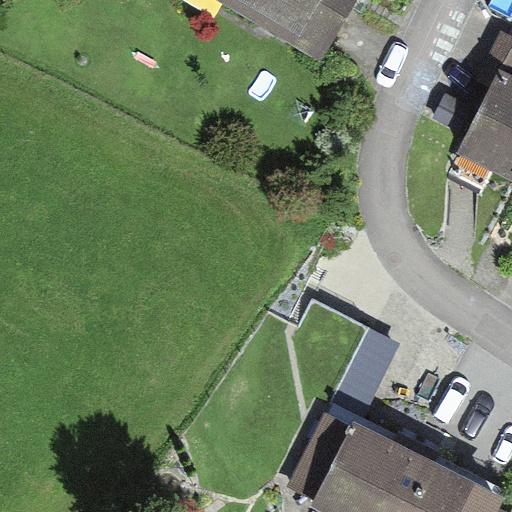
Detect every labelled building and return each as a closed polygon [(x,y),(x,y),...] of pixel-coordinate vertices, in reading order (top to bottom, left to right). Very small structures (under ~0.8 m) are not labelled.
[(358,0),(218,0),(322,61),(358,0)] [(511,176),(511,34),(502,29),(487,57),(501,64),(458,149),(511,176)] [(321,304),(311,343),(359,355),(369,315),(321,304)] [(385,511),(417,449),(353,418),(350,423),(326,411),(289,487),(315,500),(314,503),(331,511),(385,511)] [(417,449),(385,511),(495,511),(505,492),(417,449)]
